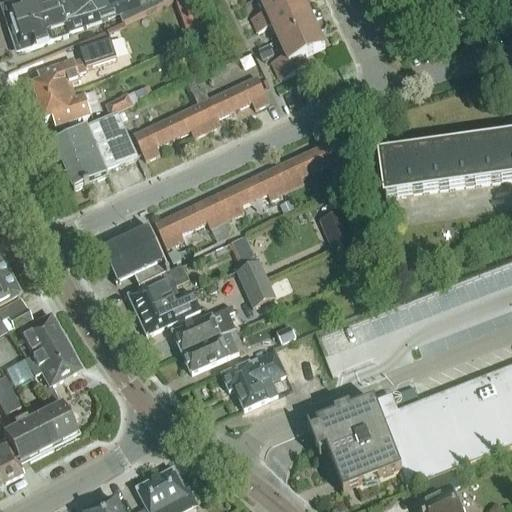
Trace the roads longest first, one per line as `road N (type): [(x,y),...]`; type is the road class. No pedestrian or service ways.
road 1 (residential): [(39,250),(382,93)]
road 2 (tertiary): [(159,440),(69,309),(39,250)]
road 3 (residential): [(159,440),(26,511)]
road 4 (tertiary): [(282,511),(233,476),(159,440)]
road 5 (residential): [(382,93),(511,49)]
